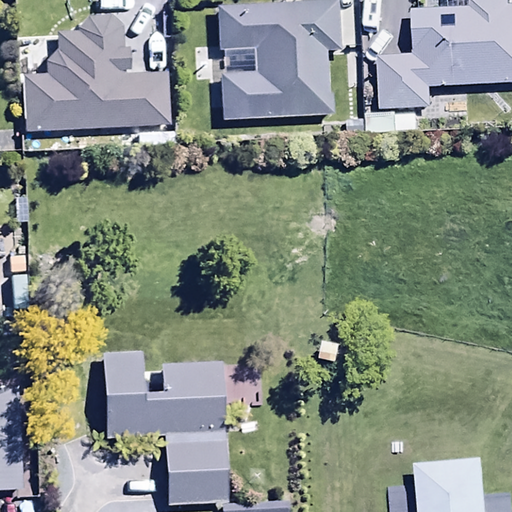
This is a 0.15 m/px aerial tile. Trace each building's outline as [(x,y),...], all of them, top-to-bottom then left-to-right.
[(376,60),(378,114),(428,112),(427,90),(511,88),(511,9),(509,10),(509,0),(495,1),(495,0),(471,0),(471,2),(466,2),(467,12),(410,13),(411,59),(376,60)] [(338,5),(214,9),(215,56),(251,55),(251,77),(217,78),(218,127),(330,123),(328,54),(340,54),(338,5)] [(51,56),(43,66),(44,79),(21,80),(24,138),(167,131),(164,75),(128,76),(127,49),(120,50),(119,28),(109,20),(86,21),(75,38),(53,39),(54,56),(51,56)] [(363,118),(364,138),(414,137),(414,117),(363,118)] [(362,125),(345,126),(345,138),(362,138),(362,125)] [(162,441),(223,439),(222,411),(238,410),(238,388),(221,388),(221,366),(158,368),(159,397),(141,398),(139,355),(100,356),(103,443),(162,441)] [(0,494),(20,493),(15,392),(0,392),(0,494)] [(223,439),(162,441),(164,508),(225,506),(223,439)] [(415,511),(484,511),(481,464),(413,468),(415,511)]
